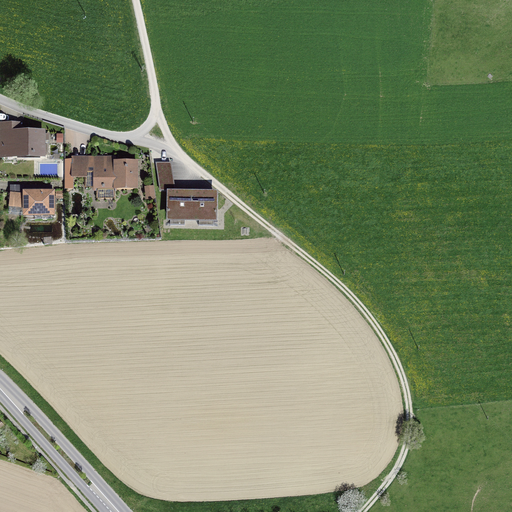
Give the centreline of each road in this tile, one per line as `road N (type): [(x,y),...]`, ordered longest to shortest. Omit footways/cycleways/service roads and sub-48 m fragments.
road 1 (track): [(136,0),(167,137),(373,319),(405,369),(409,418),(399,465),(362,511)]
road 2 (residential): [(184,157),(0,99)]
road 3 (secondary): [(114,511),(0,387)]
